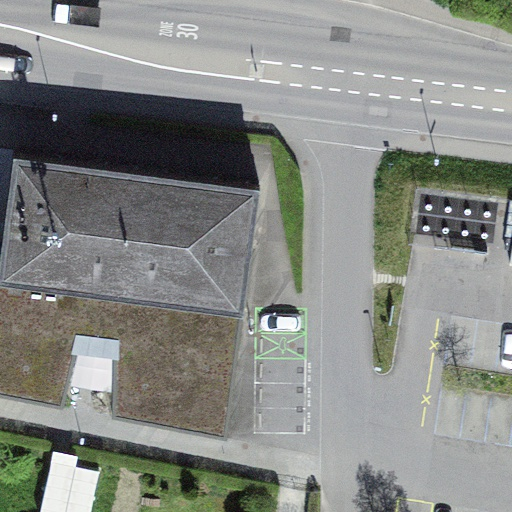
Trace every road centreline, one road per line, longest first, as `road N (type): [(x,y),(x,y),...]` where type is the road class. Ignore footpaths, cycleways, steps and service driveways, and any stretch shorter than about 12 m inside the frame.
road 1 (residential): [(333,81),(342,511)]
road 2 (secondary): [(333,81),(0,31)]
road 3 (secondary): [(511,103),(333,81)]
